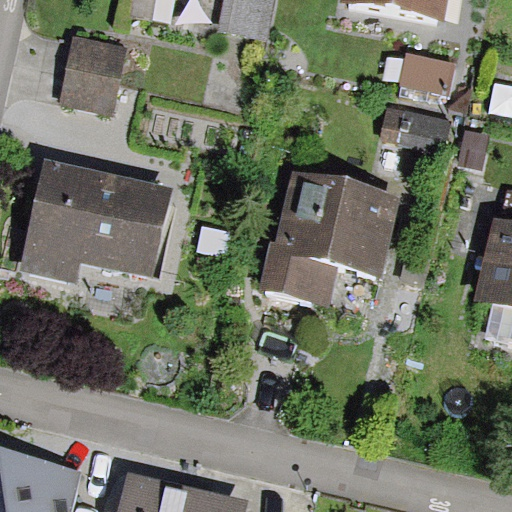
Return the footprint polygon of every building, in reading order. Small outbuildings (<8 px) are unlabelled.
[(220,0),(216,32),(258,38),(263,0),(220,0)] [(338,0),(338,1),(435,14),(436,0),(338,0)] [(126,51),(75,42),(62,107),(114,117),(126,51)] [(446,62),(399,55),(393,94),(440,101),(446,62)] [(511,114),(511,88),(490,86),(487,117),(511,119),(511,114)] [(444,120),(385,112),(381,142),(440,150),(444,120)] [(170,186),(49,161),(26,272),(73,282),(78,259),(152,274),(170,186)] [(388,204),(287,182),(263,292),(315,303),(321,275),(370,286),(388,204)] [(511,232),(494,228),(475,303),(511,312),(511,232)] [(0,511),(72,511),(81,474),(0,454),(0,511)] [(234,511),(237,504),(121,478),(113,511),(234,511)]
